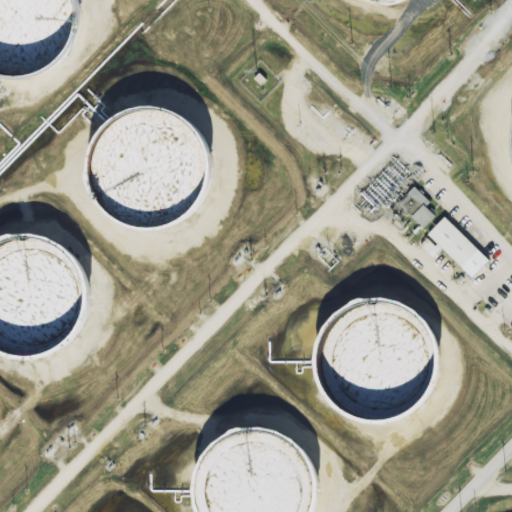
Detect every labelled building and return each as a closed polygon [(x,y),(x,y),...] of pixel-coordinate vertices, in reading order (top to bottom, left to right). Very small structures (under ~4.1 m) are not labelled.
[(0,0),(0,74),(1,75),(22,79),(43,77),(62,68),(77,53),(86,33),(88,12),(85,0),(0,0)] [(200,212),(212,195),(219,175),(218,155),(211,135),(197,119),(179,109),(158,105),(139,108),(122,117),(108,131),(99,149),(96,168),(100,188),(110,205),(124,218),(142,226),(162,228),(182,223),(200,212)] [(398,204),(422,229),(434,217),(425,207),(430,203),(414,187),(398,204)] [(489,261),(444,217),(427,235),(471,278),(489,261)] [(77,340),(89,324),(95,304),(94,283),(87,264),(73,248),(55,238),(35,234),(15,237),(0,244),(0,348),(1,349),(20,356),(40,358),(60,352),(77,340)] [(420,410),(434,394),(443,374),(443,353),(437,332),(424,315),(406,303),(385,299),(365,301),(347,309),(333,322),(323,339),(319,358),(322,378),(330,395),(343,410),(360,419),(380,423),(401,420),(420,410)] [(316,511),(320,495),(318,474),(308,455),(292,441),(273,433),(254,432),(237,436),(221,446),(209,459),(201,476),(199,494),(202,511),(316,511)]
